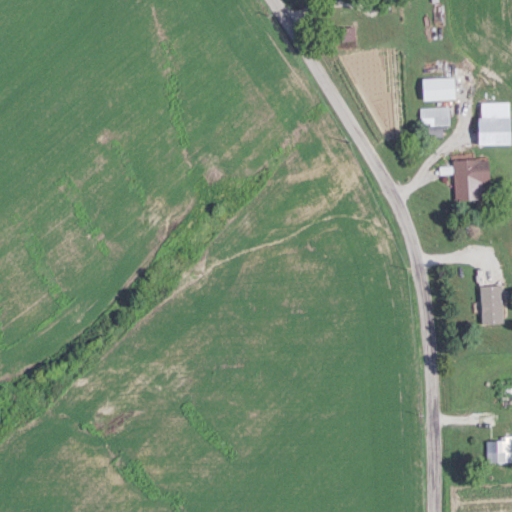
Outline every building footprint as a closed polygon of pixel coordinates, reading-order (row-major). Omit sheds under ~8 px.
[(355,41),(355,26),(336,27),(337,41),(355,41)] [(456,98),(456,76),(424,76),(424,98),(456,98)] [(511,142),(511,99),(480,100),(480,143),(511,142)] [(450,125),(450,107),(420,107),(420,124),(431,124),(431,134),(442,134),(442,125),(450,125)] [(454,159),(455,198),(484,197),(484,180),(492,180),(491,158),(454,159)] [(482,323),(503,322),(502,271),(490,272),(491,287),(481,287),(482,323)] [(511,435),(487,436),(487,460),(511,460),(511,435)]
